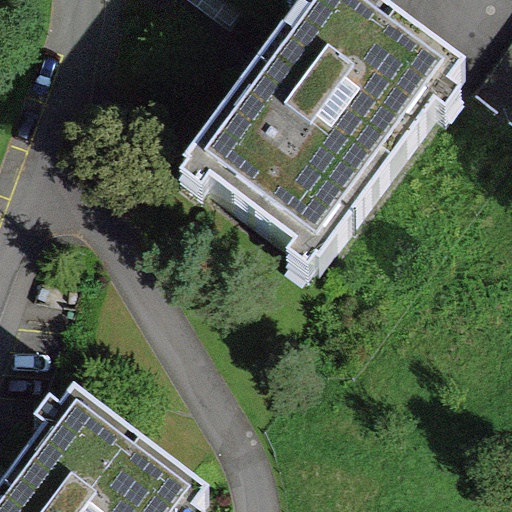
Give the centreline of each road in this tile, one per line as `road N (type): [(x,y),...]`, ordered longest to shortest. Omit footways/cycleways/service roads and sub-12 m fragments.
road 1 (residential): [(237,511),(230,469),(65,160)]
road 2 (residential): [(83,0),(65,160)]
